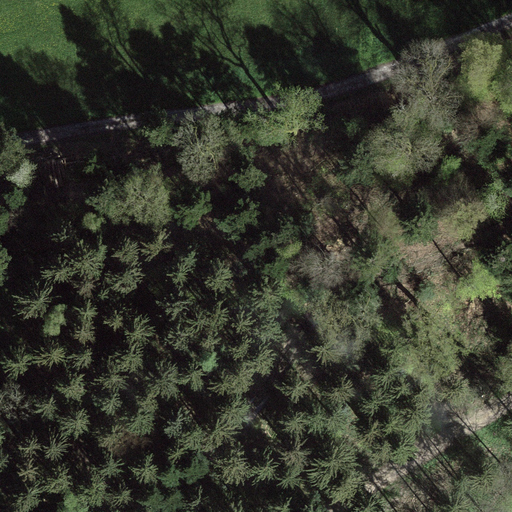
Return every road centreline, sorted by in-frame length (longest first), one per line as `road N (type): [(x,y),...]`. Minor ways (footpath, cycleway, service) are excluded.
road 1 (track): [(511,20),(82,148),(0,146)]
road 2 (track): [(511,401),(349,511)]
